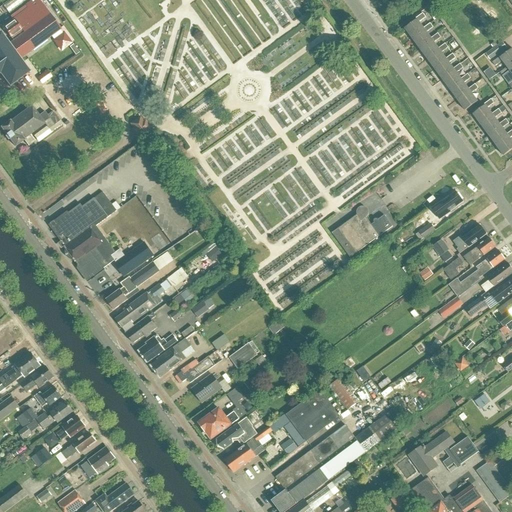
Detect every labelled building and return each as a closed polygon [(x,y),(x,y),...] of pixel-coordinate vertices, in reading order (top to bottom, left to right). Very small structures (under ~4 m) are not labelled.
[(28,8),(3,27),(5,30),(13,41),(9,44),(20,59),(24,56),(60,30),(37,0),(32,0),(26,5),(28,8)] [(424,29),(419,23),(426,18),(423,14),(416,20),(417,21),(405,30),(412,40),(425,31),(424,29)] [(431,39),(427,34),(433,29),(430,24),(424,29),(425,31),(412,40),(420,51),(432,41),(431,39)] [(60,51),(73,43),(65,31),(52,40),(60,51)] [(0,33),(0,74),(9,87),(29,72),(20,59),(9,44),(1,34),(0,33)] [(440,51),(438,50),(434,43),(441,38),(438,34),(431,39),(432,41),(420,51),(427,61),(440,51)] [(453,49),(457,46),(453,40),(449,43),(453,49)] [(486,54),(490,61),(507,48),(502,42),(486,54)] [(447,62),(446,60),(442,54),(448,49),(445,45),(438,50),(440,51),(427,61),(435,71),(447,62)] [(511,66),(511,50),(501,59),(500,58),(492,63),(495,67),(502,62),(507,68),(508,70),(511,66)] [(455,72),(453,70),(449,64),(456,59),(453,55),(446,60),(447,62),(435,71),(442,81),(455,72)] [(462,82),(461,80),(456,74),(463,69),(460,65),(453,70),(455,72),(442,81),(450,91),(462,82)] [(511,66),(508,70),(507,68),(500,73),(502,77),(510,72),(511,75),(511,82),(508,86),(511,90),(511,89),(511,66)] [(39,77),(43,83),(51,77),(47,71),(39,77)] [(468,90),(464,85),(471,80),(468,75),(461,80),(462,82),(450,91),(457,101),(470,92),(468,90)] [(313,82),(295,87),(302,110),(311,107),(319,105),(313,82)] [(477,103),(471,95),(478,90),(475,85),(468,90),(470,92),(457,101),(465,112),(477,103)] [(297,132),(302,140),(369,97),(364,89),(297,132)] [(493,117),(491,115),(487,109),(494,104),(491,100),(484,106),(485,107),(473,116),(481,126),(493,117)] [(24,140),(24,139),(45,124),(44,123),(49,119),(54,125),(60,121),(53,111),(47,115),(45,111),(39,116),(32,106),(10,122),(10,121),(1,128),(15,147),(24,140)] [(370,108),(306,149),(312,160),(301,166),(305,172),(308,170),(313,177),(310,178),(319,191),(398,141),(384,118),(379,122),(370,108)] [(499,125),(494,119),(501,114),(498,110),(491,115),(493,117),(481,126),(488,137),(501,128),(499,125)] [(134,128),(132,130),(139,138),(141,137),(144,142),(154,134),(151,130),(153,128),(147,120),(145,121),(141,116),(131,124),(134,128)] [(506,135),(502,130),(509,125),(506,120),(499,125),(501,128),(488,137),(496,147),(508,138),(506,135)] [(230,179),(231,191),(219,191),(226,201),(220,206),(226,214),(233,213),(234,224),(238,230),(246,229),(245,213),(240,206),(239,196),(243,193),(240,188),(281,156),(281,155),(274,146),(269,150),(269,154),(262,154),(262,149),(258,152),(253,152),(248,146),(244,149),(244,140),(237,140),(230,131),(233,179),(230,179)] [(511,150),(511,142),(510,139),(511,137),(511,131),(506,135),(508,138),(496,147),(503,157),(511,150)] [(402,145),(337,188),(341,194),(353,186),(355,189),(408,154),(402,145)] [(94,276),(115,260),(111,256),(116,252),(97,226),(117,211),(103,192),(83,207),(81,205),(55,224),(58,229),(60,232),(61,235),(60,235),(62,237),(62,238),(77,259),(78,259),(80,260),(80,259),(82,262),(82,261),(84,263),(94,276)] [(432,209),(440,220),(451,212),(451,211),(463,202),(456,192),(449,197),(432,209)] [(385,215),(372,225),(366,217),(362,212),(358,215),(332,233),(351,258),(393,227),(385,215)] [(420,241),(436,230),(431,224),(416,235),(420,241)] [(457,250),(460,254),(487,234),(480,225),(464,237),(462,235),(454,241),(459,248),(457,250)] [(303,243),(302,256),(312,249),(322,250),(321,253),(299,270),(304,277),(318,266),(324,266),(334,259),(335,248),(336,248),(334,245),(323,243),(323,238),(317,237),(321,234),(313,233),(313,240),(309,239),(303,243)] [(464,257),(470,266),(496,247),(490,238),(464,257)] [(432,247),(440,257),(450,250),(442,240),(432,247)] [(144,242),(125,256),(120,249),(116,252),(111,256),(115,260),(116,262),(114,264),(124,277),(154,255),(144,242)] [(213,263),(222,255),(216,247),(206,255),(213,263)] [(480,278),(505,259),(499,251),(476,267),(478,270),(461,283),(458,279),(449,285),(458,297),(481,280),(480,278)] [(460,258),(444,270),(451,280),(459,274),(456,269),(464,264),(460,258)] [(131,279),(131,278),(122,284),(124,287),(120,290),(120,289),(106,299),(114,310),(128,300),(125,297),(137,288),(137,287),(160,270),(154,262),(131,279)] [(494,287),(511,274),(511,269),(508,264),(488,278),(494,287)] [(182,267),(167,278),(174,288),(189,277),(182,267)] [(425,281),(433,275),(428,268),(420,274),(425,281)] [(498,303),(511,293),(511,279),(492,295),(498,303)] [(156,299),(165,292),(159,284),(150,291),(156,299)] [(187,304),(193,299),(186,290),(174,299),(178,305),(184,300),(187,304)] [(117,318),(123,327),(132,321),(133,323),(157,305),(148,292),(124,310),(125,312),(117,318)] [(444,319),(463,305),(458,297),(438,312),(444,319)] [(471,318),(488,306),(481,297),(465,309),(471,318)] [(511,299),(498,310),(503,317),(498,320),(503,327),(511,319),(511,314),(510,312),(511,310),(511,299)] [(198,318),(209,310),(203,301),(200,303),(200,304),(192,310),(198,318)] [(174,321),(185,313),(181,307),(170,316),(174,321)] [(415,319),(419,316),(414,310),(410,313),(415,319)] [(153,313),(126,333),(134,344),(150,332),(151,333),(157,328),(151,320),(156,317),(153,313)] [(274,336),(285,328),(280,321),(268,330),(273,337),(274,336)] [(7,323),(0,327),(0,359),(8,353),(15,348),(11,342),(17,337),(7,323)] [(191,326),(181,333),(185,338),(195,330),(191,326)] [(413,341),(418,337),(413,330),(408,334),(413,341)] [(224,334),(212,342),(217,350),(229,342),(224,334)] [(148,363),(178,341),(173,335),(166,340),(164,339),(162,341),(158,335),(146,344),(147,345),(139,351),(148,363)] [(192,346),(186,338),(157,360),(158,360),(151,366),(160,378),(187,359),(182,353),(192,346)] [(469,351),(475,345),(470,340),(464,346),(469,351)] [(249,343),(229,358),(238,370),(258,355),(249,343)] [(322,359),(312,345),(303,352),(312,365),(322,359)] [(0,393),(6,388),(6,389),(17,380),(24,375),(25,377),(41,366),(31,353),(16,364),(17,366),(0,378),(0,380),(3,384),(0,386),(0,393)] [(255,361),(261,369),(268,363),(263,356),(255,361)] [(182,372),(177,375),(183,383),(187,379),(190,384),(215,365),(209,357),(191,370),(188,366),(187,366),(183,370),(182,370),(182,371),(182,372)] [(461,372),(469,366),(463,358),(454,364),(461,372)] [(511,360),(503,367),(508,373),(511,370),(511,360)] [(54,377),(47,366),(23,384),(28,392),(38,384),(40,387),(54,377)] [(356,371),(363,381),(370,377),(363,366),(356,371)] [(222,388),(212,375),(194,388),(204,402),(222,388)] [(249,390),(257,384),(252,377),(244,383),(249,390)] [(329,387),(347,411),(359,401),(341,377),(329,387)] [(378,385),(382,389),(391,382),(388,378),(378,385)] [(55,387),(43,396),(41,393),(35,397),(43,407),(48,403),(50,406),(62,396),(55,387)] [(245,397),(238,387),(227,395),(235,405),(245,397)] [(340,417),(320,390),(286,415),(306,442),(340,417)] [(481,408),(490,401),(484,393),(475,400),(481,408)] [(0,422),(20,408),(12,396),(0,405),(0,422)] [(458,406),(463,402),(460,398),(455,402),(458,406)] [(46,413),(37,419),(44,429),(57,420),(59,423),(74,412),(66,402),(51,413),(52,414),(49,417),(46,413)] [(226,430),(232,426),(231,425),(247,413),(241,405),(233,411),(234,412),(227,418),(220,409),(214,413),(213,412),(207,417),(207,418),(200,423),(202,426),(201,427),(203,430),(204,429),(212,439),(219,434),(219,435),(226,430)] [(31,408),(17,419),(24,428),(38,418),(31,408)] [(398,428),(404,424),(394,409),(355,438),(346,425),(276,477),(286,490),(272,501),(280,511),(286,511),(297,504),(297,505),(398,429),(398,428)] [(463,422),(467,418),(463,413),(459,417),(463,422)] [(64,428),(57,434),(62,441),(69,435),(71,437),(72,437),(73,438),(78,434),(77,433),(85,427),(84,426),(85,425),(81,421),(77,416),(64,426),(64,428)] [(242,446),(258,434),(253,427),(253,426),(247,418),(217,440),(217,446),(218,448),(224,450),(234,442),(235,441),(238,441),(242,446)] [(23,440),(32,434),(27,427),(18,433),(23,440)] [(257,456),(265,450),(259,441),(273,431),(270,427),(225,460),(234,473),(248,462),(250,462),(257,457),(257,456)] [(444,449),(450,457),(458,468),(462,465),(461,465),(479,452),(468,437),(450,450),(449,448),(455,443),(447,431),(424,448),(423,446),(409,455),(425,476),(438,467),(432,458),(444,449)] [(51,449),(60,442),(53,433),(44,440),(51,449)] [(74,444),(74,445),(62,453),(67,459),(78,451),(80,454),(82,452),(83,453),(87,450),(87,449),(88,448),(87,447),(96,441),(94,439),(95,439),(92,434),(91,434),(90,433),(84,438),(83,437),(74,444)] [(283,447),(289,455),(297,449),(291,440),(283,447)] [(36,455),(43,465),(53,458),(46,447),(36,455)] [(88,461),(90,462),(84,466),(92,477),(97,473),(98,474),(109,466),(108,464),(115,459),(107,447),(88,461)] [(490,461),(476,471),(481,478),(495,468),(490,461)] [(313,511),(339,491),(336,487),(356,473),(352,467),(332,482),(331,481),(327,484),(328,485),(306,502),(305,500),(289,511),(313,511)] [(473,485),(455,499),(454,497),(452,498),(450,495),(445,500),(429,478),(413,489),(429,511),(428,511),(491,511),(483,500),(484,500),(473,485)] [(127,483),(108,497),(105,494),(95,501),(103,511),(111,511),(116,508),(116,509),(135,494),(127,483)] [(0,511),(5,511),(28,496),(20,485),(0,499),(0,511)] [(41,503),(52,496),(47,489),(37,497),(41,503)] [(76,490),(58,503),(64,511),(74,511),(86,504),(76,490)] [(391,499),(399,510),(408,504),(400,492),(391,499)] [(147,511),(139,501),(124,511),(147,511)]
